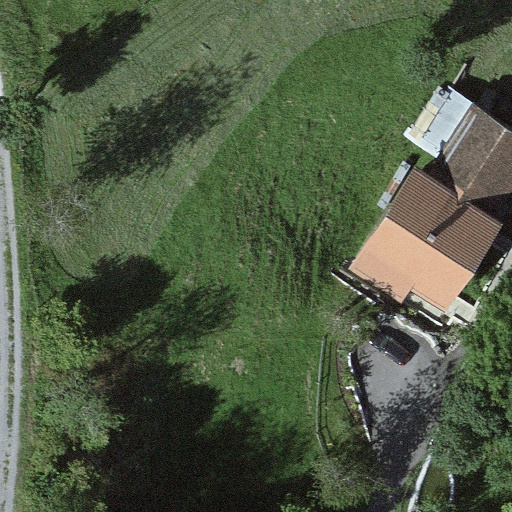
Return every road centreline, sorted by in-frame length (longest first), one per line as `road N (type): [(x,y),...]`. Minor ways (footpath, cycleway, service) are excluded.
road 1 (track): [(0,167),(12,405),(6,511)]
road 2 (track): [(387,511),(446,356)]
